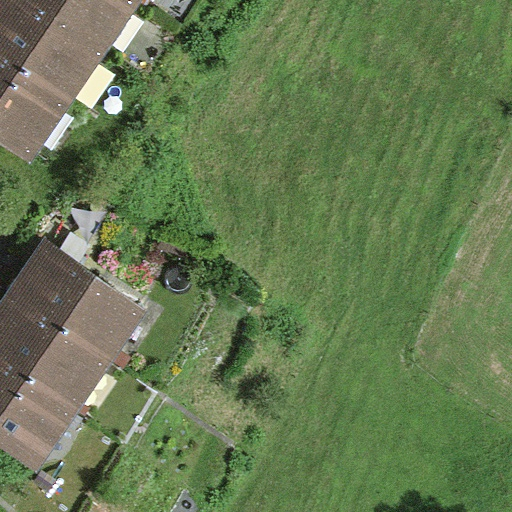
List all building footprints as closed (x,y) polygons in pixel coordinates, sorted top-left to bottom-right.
[(22,0),(2,0),(0,3),(0,55),(66,101),(99,53),(22,0)] [(123,0),(22,0),(99,53),(132,6),(123,0)] [(0,55),(0,125),(33,148),(66,101),(0,55)] [(48,256),(15,304),(102,363),(135,315),(48,256)] [(15,304),(0,326),(0,363),(70,411),(102,363),(15,304)] [(0,363),(0,433),(37,459),(70,411),(0,363)]
